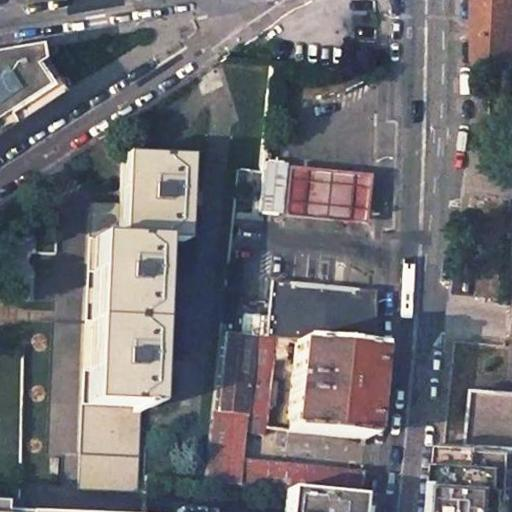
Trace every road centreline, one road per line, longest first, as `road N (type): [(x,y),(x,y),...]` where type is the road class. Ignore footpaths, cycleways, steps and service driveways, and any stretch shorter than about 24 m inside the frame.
road 1 (tertiary): [(394,511),(417,251),(427,0)]
road 2 (unknown): [(204,67),(218,126),(192,404)]
road 3 (residential): [(240,0),(227,34),(0,185)]
road 4 (residential): [(149,0),(0,25)]
